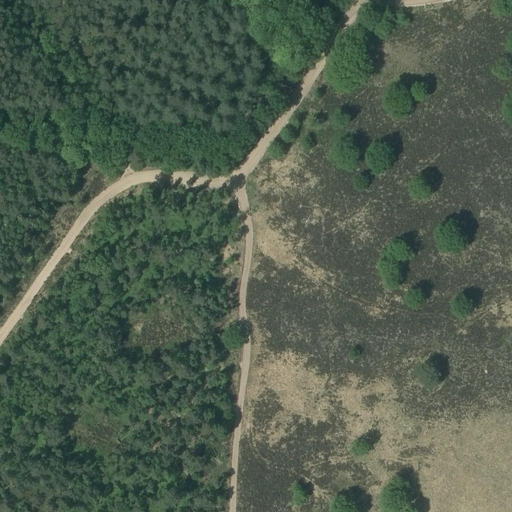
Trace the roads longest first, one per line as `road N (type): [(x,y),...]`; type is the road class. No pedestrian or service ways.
road 1 (track): [(233,181),(249,245),(231,511)]
road 2 (track): [(113,124),(225,138),(328,0)]
road 3 (track): [(139,177),(95,202),(0,335)]
road 4 (track): [(354,9),(233,181)]
road 5 (track): [(113,124),(88,109),(1,0)]
